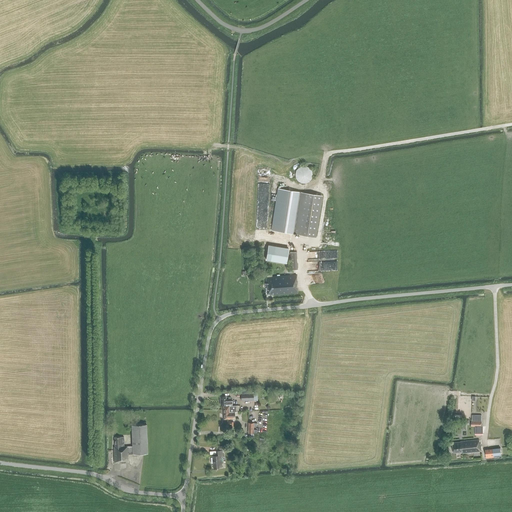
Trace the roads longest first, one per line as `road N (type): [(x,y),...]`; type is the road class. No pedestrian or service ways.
road 1 (unclassified): [(184,496),(209,333),(218,319),(511,284)]
road 2 (track): [(279,181),(319,187),(324,152),(511,124)]
road 3 (unclassified): [(184,496),(0,463)]
road 4 (unclassified): [(306,0),(247,30),(224,24),(197,0)]
road 5 (track): [(323,162),(283,163),(227,146),(212,147),(208,158)]
